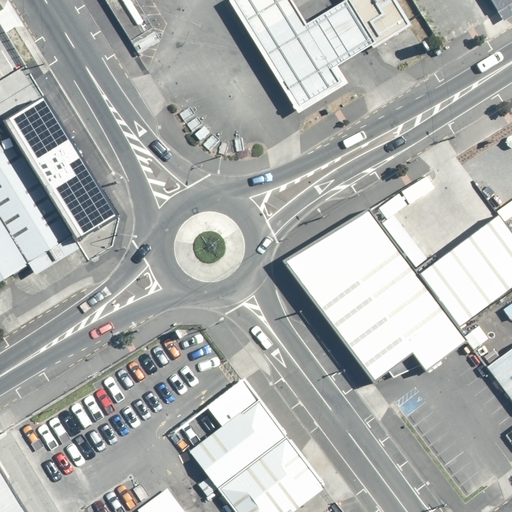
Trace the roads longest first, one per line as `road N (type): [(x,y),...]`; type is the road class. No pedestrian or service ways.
road 1 (residential): [(238,286),(406,511)]
road 2 (secondary): [(223,198),(430,112)]
road 3 (secondary): [(430,112),(257,237)]
road 4 (residential): [(120,121),(45,0)]
road 5 (residential): [(120,121),(217,197)]
